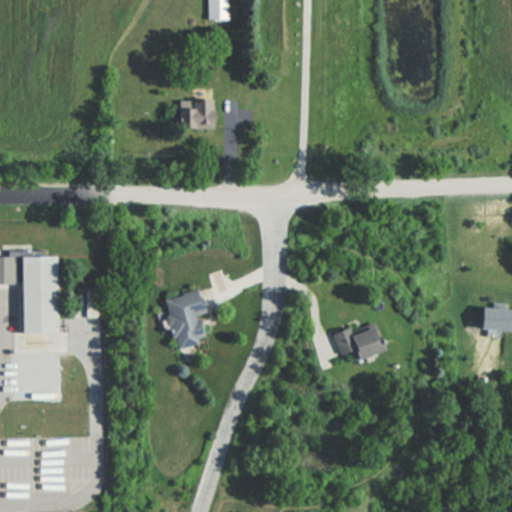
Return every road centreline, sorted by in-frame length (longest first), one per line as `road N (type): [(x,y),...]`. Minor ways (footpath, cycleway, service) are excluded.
road 1 (residential): [(511,185),(130,190)]
road 2 (residential): [(269,189),(267,319),(199,511)]
road 3 (residential): [(130,190),(0,192)]
